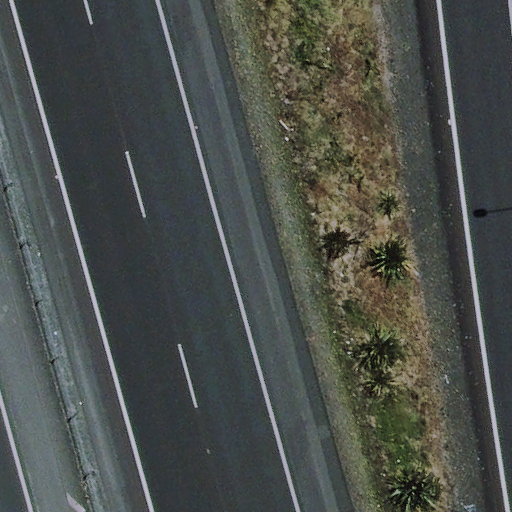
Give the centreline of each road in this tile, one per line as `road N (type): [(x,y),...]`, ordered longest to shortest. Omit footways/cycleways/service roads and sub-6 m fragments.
road 1 (motorway): [(92,0),(230,511)]
road 2 (motorway): [(468,0),(480,163),(511,342)]
